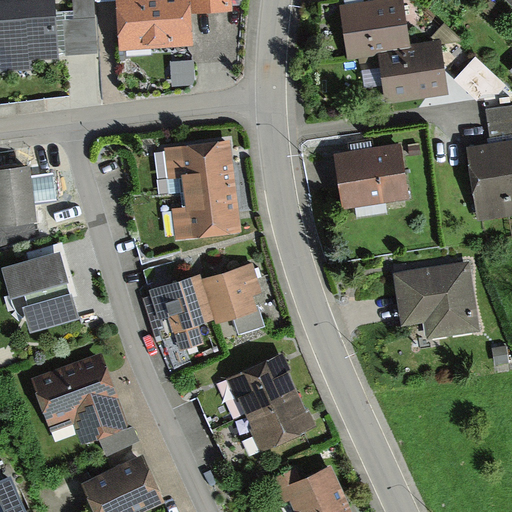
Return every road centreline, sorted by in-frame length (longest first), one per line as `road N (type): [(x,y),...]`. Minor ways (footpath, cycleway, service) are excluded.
road 1 (tertiary): [(398,511),(295,264),(277,199),(271,100)]
road 2 (residential): [(78,121),(140,364),(209,511)]
road 3 (unknown): [(273,129),(438,108),(456,98),(449,73)]
road 4 (residential): [(271,100),(78,121)]
